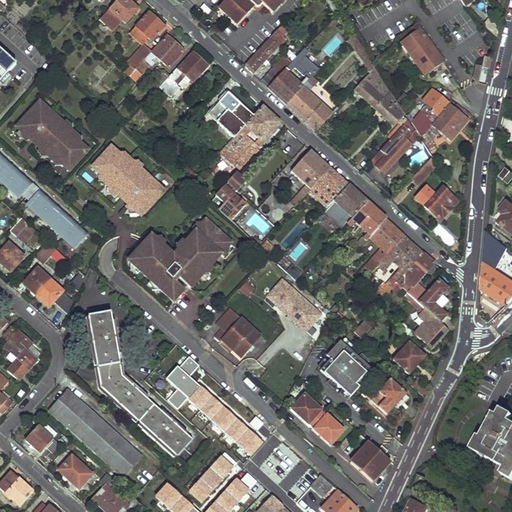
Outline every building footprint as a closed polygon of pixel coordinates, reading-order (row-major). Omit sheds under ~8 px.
[(122,20),(125,23),(137,10),(126,0),(117,0),(100,18),(106,25),(116,14),(122,20)] [(224,0),(218,7),(237,25),(253,8),(260,12),(264,8),(272,15),(285,0),(224,0)] [(146,37),(151,42),(164,28),(148,13),(135,27),(146,37)] [(112,30),(122,20),(116,14),(106,25),(112,30)] [(243,65),(253,74),(288,37),(284,33),(286,31),(281,25),(243,65)] [(140,43),(146,37),(135,27),(129,33),(140,43)] [(401,44),(424,75),(443,61),(419,30),(401,44)] [(351,39),(370,72),(374,69),(353,34),(348,37),(350,40),(351,39)] [(183,52),(167,37),(152,53),(150,52),(135,69),(133,71),(128,77),(134,82),(141,75),(149,64),(150,66),(158,58),(168,68),(183,52)] [(330,56),(344,44),(337,37),(324,49),(330,56)] [(130,68),(133,71),(135,69),(150,52),(142,45),(125,63),(130,68)] [(0,79),(15,61),(0,48),(0,79)] [(268,87),(286,105),(302,88),(288,75),(309,53),(304,48),(268,87)] [(177,69),(187,78),(192,83),(207,67),(192,53),(177,69)] [(262,81),(267,86),(290,61),(285,56),(273,68),(262,81)] [(491,59),(484,57),(482,67),(489,68),(491,59)] [(273,68),(280,61),(276,58),(270,65),(273,68)] [(482,67),(476,65),(473,77),(477,83),(482,67)] [(133,71),(130,68),(124,74),(128,77),(133,71)] [(168,77),(178,87),(187,78),(177,69),(176,68),(168,77)] [(354,90),(374,109),(389,93),(374,69),(370,72),(354,90)] [(162,72),(152,82),(144,91),(150,96),(158,88),(168,77),(162,72)] [(178,87),(168,77),(158,88),(150,96),(149,98),(160,108),(169,97),(178,87)] [(286,105),(315,131),(331,114),(307,93),(317,82),(311,77),(302,88),(286,105)] [(412,122),(421,137),(425,135),(426,133),(432,127),(449,105),(431,90),(423,101),(426,105),(412,122)] [(207,115),(233,138),(240,130),(253,117),(227,93),(207,115)] [(374,109),(394,127),(403,116),(389,93),(374,109)] [(335,110),(340,115),(352,102),(347,98),(335,110)] [(38,102),(16,127),(18,129),(28,138),(39,149),(49,158),(50,159),(53,156),(63,165),(69,170),(86,151),(70,136),(73,133),(72,133),(62,123),(38,102)] [(432,127),(449,141),(467,120),(449,105),(432,127)] [(280,122),(262,106),(253,117),(240,130),(258,146),(261,142),(280,122)] [(408,119),(397,132),(412,145),(419,137),(408,119)] [(62,123),(72,133),(72,124),(68,124),(64,121),(62,123)] [(28,138),(18,129),(18,138),(21,138),(25,141),(28,138)] [(219,154),(236,169),(258,146),(240,130),(233,138),(219,154)] [(397,132),(369,161),(384,175),(412,145),(397,132)] [(421,137),(429,150),(435,146),(426,133),(425,135),(421,137)] [(70,136),(80,146),(80,137),(77,137),(73,134),(70,136)] [(294,157),(304,147),(296,139),(286,149),(294,157)] [(162,151),(156,146),(151,152),(156,156),(162,151)] [(139,216),(162,191),(139,169),(129,160),(128,159),(125,162),(115,153),(109,147),(91,166),(97,172),(107,181),(105,184),(106,185),(116,194),(126,204),(136,213),(139,216)] [(49,158),(39,149),(36,151),(40,155),(40,158),(49,158)] [(291,171),(305,185),(295,195),(297,196),(291,203),(295,206),(309,191),(330,168),(310,150),(291,171)] [(115,153),(125,162),(128,159),(124,156),(124,152),(115,153)] [(31,182),(0,155),(0,183),(17,198),(31,182)] [(63,165),(53,156),(50,159),(54,162),(54,166),(63,165)] [(129,160),(139,169),(141,166),(137,163),(137,159),(129,160)] [(411,179),(418,185),(435,167),(430,159),(420,169),(411,179)] [(318,190),(332,202),(348,184),(330,168),(309,191),(313,196),(318,190)] [(508,185),(511,179),(511,172),(507,169),(500,178),(508,185)] [(197,178),(200,180),(207,173),(204,170),(197,178)] [(107,181),(97,172),(97,181),(101,180),(105,184),(107,181)] [(215,196),(224,204),(221,207),(218,210),(230,221),(245,206),(233,194),(243,184),(238,179),(241,177),(236,173),(215,196)] [(85,237),(35,183),(20,196),(70,251),(85,237)] [(338,206),(352,218),(367,202),(348,184),(332,202),(322,213),(328,218),(338,206)] [(116,194),(106,185),(106,193),(109,193),(113,197),(116,194)] [(212,199),(196,185),(193,188),(209,202),(212,199)] [(415,199),(440,221),(457,202),(443,189),(436,196),(426,187),(415,199)] [(293,193),(287,200),(291,203),(297,196),(295,195),(293,193)] [(224,204),(215,196),(212,199),(221,207),(224,204)] [(353,220),(367,234),(363,239),(361,237),(343,257),(348,261),(369,238),(386,219),(367,202),(352,218),(346,224),(348,225),(353,220)] [(136,213),(126,204),(124,206),(128,210),(127,213),(136,213)] [(511,205),(510,204),(503,213),(507,217),(502,224),(511,232),(511,205)] [(9,232),(16,238),(28,224),(21,218),(9,232)] [(369,238),(386,253),(377,262),(380,264),(405,236),(386,219),(369,238)] [(151,238),(150,237),(127,262),(128,263),(138,273),(171,303),(182,291),(173,283),(177,279),(186,287),(188,289),(199,277),(208,267),(219,256),(228,246),(229,244),(204,222),(203,223),(193,233),(184,244),(175,254),(172,257),(161,247),(151,238)] [(193,233),(203,223),(194,223),(194,227),(191,231),(193,233)] [(36,232),(28,224),(16,238),(25,245),(36,232)] [(482,291),(506,306),(511,299),(511,282),(496,272),(507,249),(487,232),(482,291)] [(392,261),(399,268),(385,285),(391,290),(396,284),(423,253),(405,236),(380,264),(377,267),(382,272),(392,261)] [(151,238),(161,247),(163,244),(160,241),(160,237),(151,238)] [(256,237),(253,241),(258,246),(262,242),(256,237)] [(175,254),(184,244),(181,241),(177,245),(174,245),(175,254)] [(35,255),(43,261),(48,255),(61,267),(67,260),(47,242),(35,255)] [(0,252),(0,263),(9,272),(23,257),(8,244),(0,252)] [(228,246),(219,256),(221,259),(225,255),(228,255),(228,246)] [(410,278),(416,283),(434,263),(423,253),(396,284),(401,289),(406,293),(415,301),(419,296),(405,284),(410,278)] [(367,269),(372,273),(377,267),(380,264),(377,262),(375,260),(367,269)] [(138,273),(128,263),(128,272),(132,272),(136,275),(138,273)] [(292,264),(285,271),(295,280),(302,273),(292,264)] [(208,267),(199,277),(208,277),(207,274),(211,270),(208,267)] [(23,284),(35,296),(49,280),(37,270),(23,284)] [(70,282),(78,290),(84,276),(80,272),(70,282)] [(265,296),(305,333),(322,314),(283,278),(265,296)] [(186,287),(177,279),(173,283),(182,291),(186,287)] [(35,296),(49,307),(53,302),(57,306),(66,296),(49,280),(35,296)] [(247,296),(254,288),(245,281),(238,290),(247,296)] [(418,304),(439,323),(445,316),(439,310),(446,302),(440,296),(446,289),(438,281),(418,304)] [(391,290),(396,295),(401,289),(396,284),(391,290)] [(415,301),(406,293),(402,297),(411,305),(415,301)] [(413,334),(430,350),(447,331),(439,323),(418,304),(415,301),(411,305),(422,316),(426,320),(419,327),(413,334)] [(221,340),(239,357),(259,336),(230,309),(215,324),(220,329),(213,337),(219,343),(221,340)] [(88,317),(97,368),(118,364),(115,344),(118,344),(115,331),(113,332),(110,312),(88,317)] [(334,316),(350,330),(354,327),(338,312),(334,316)] [(415,324),(419,327),(426,320),(422,316),(415,324)] [(363,321),(353,332),(361,340),(371,328),(363,321)] [(397,328),(405,335),(409,331),(401,324),(397,328)] [(4,347),(17,359),(6,372),(18,381),(36,361),(35,361),(25,351),(30,345),(31,344),(18,333),(4,347)] [(352,393),(376,367),(342,336),(329,351),(333,355),(323,366),(352,393)] [(391,360),(408,375),(425,357),(408,342),(391,360)] [(388,344),(379,354),(384,358),(393,348),(388,344)] [(40,354),(30,345),(25,351),(35,361),(40,354)] [(197,398),(214,380),(202,369),(196,377),(186,368),(193,361),(182,351),(166,370),(169,372),(164,378),(173,386),(179,392),(189,401),(194,395),(197,398)] [(99,381),(120,377),(118,364),(97,368),(99,381)] [(412,389),(395,373),(389,380),(406,395),(412,389)] [(0,412),(2,415),(12,404),(7,399),(5,401),(0,396),(0,395),(3,392),(10,384),(0,375),(0,412)] [(99,388),(176,458),(191,442),(177,428),(178,426),(169,417),(167,419),(138,392),(139,390),(130,383),(129,385),(120,377),(99,381),(99,388)] [(369,401),(386,417),(406,395),(389,380),(377,392),(372,387),(364,395),(370,400),(369,401)] [(411,386),(423,398),(427,389),(416,380),(411,386)] [(173,386),(171,389),(177,394),(179,392),(173,386)] [(48,412),(122,479),(141,458),(68,390),(48,412)] [(9,397),(3,392),(0,395),(0,396),(5,401),(7,399),(9,397)] [(216,405),(220,409),(229,399),(233,403),(236,400),(230,395),(225,400),(223,398),(216,405)] [(290,409),(330,444),(342,431),(303,395),(290,409)] [(216,422),(232,437),(246,423),(250,418),(233,403),(216,422)] [(503,477),(511,481),(511,423),(511,421),(511,416),(503,412),(499,417),(496,416),(482,440),(480,439),(473,452),(507,470),(503,477)] [(246,423),(250,427),(255,421),(257,423),(259,421),(252,415),(250,418),(246,423)] [(254,431),(259,435),(265,429),(266,427),(265,426),(259,421),(257,423),(259,425),(254,431)] [(41,422),(37,426),(53,440),(56,436),(41,422)] [(24,441),(40,455),(53,440),(37,426),(24,441)] [(246,449),(262,464),(278,447),(281,444),(265,429),(259,435),(246,449)] [(368,443),(386,459),(395,448),(378,432),(368,443)] [(386,459),(368,443),(366,441),(348,461),(370,482),(389,461),(386,459)] [(75,446),(71,442),(67,447),(71,451),(75,446)] [(278,447),(291,460),(295,456),(296,455),(282,442),(281,444),(278,447)] [(58,471),(78,490),(92,475),(71,456),(58,471)] [(311,471),(295,456),(291,460),(276,477),(293,492),(308,475),(311,477),(306,483),(311,487),(320,477),(317,474),(313,470),(311,471)] [(328,469),(346,485),(347,484),(350,481),(332,465),(328,469)] [(337,492),(357,510),(366,501),(347,484),(346,485),(343,488),(322,469),(317,474),(320,477),(331,486),(337,492)] [(0,485),(0,489),(20,508),(34,492),(11,473),(0,485)] [(93,500),(105,511),(123,511),(128,507),(109,490),(116,483),(106,474),(98,484),(103,489),(93,500)] [(331,486),(320,477),(311,487),(322,497),(331,486)] [(240,487),(256,500),(264,490),(254,480),(251,484),(247,480),(240,487)] [(409,511),(428,511),(429,511),(416,504),(420,496),(411,491),(409,490),(405,497),(414,503),(409,511)] [(319,510),(321,511),(355,511),(357,510),(337,492),(319,510)] [(258,511),(283,511),(279,508),(282,505),(272,497),(258,511)]
